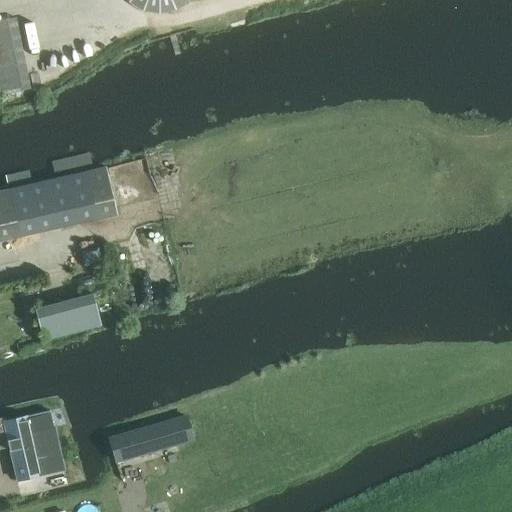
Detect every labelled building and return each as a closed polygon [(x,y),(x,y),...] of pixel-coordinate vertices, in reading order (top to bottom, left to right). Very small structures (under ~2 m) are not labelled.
[(125,0),(126,1),(132,6),(140,10),(149,12),(156,12),(163,11),(170,8),(176,5),(181,0),(125,0)] [(17,17),(0,20),(0,84),(2,94),(32,88),(17,17)] [(0,191),(0,242),(117,215),(105,167),(0,191)] [(101,326),(92,294),(35,309),(44,342),(101,326)] [(239,427),(230,395),(110,432),(120,464),(148,456),(144,441),(149,440),(152,451),(181,442),(178,431),(210,421),(214,434),(239,427)] [(51,410),(40,413),(4,421),(3,418),(0,418),(0,449),(9,447),(17,480),(39,475),(39,477),(66,472),(51,410)]
